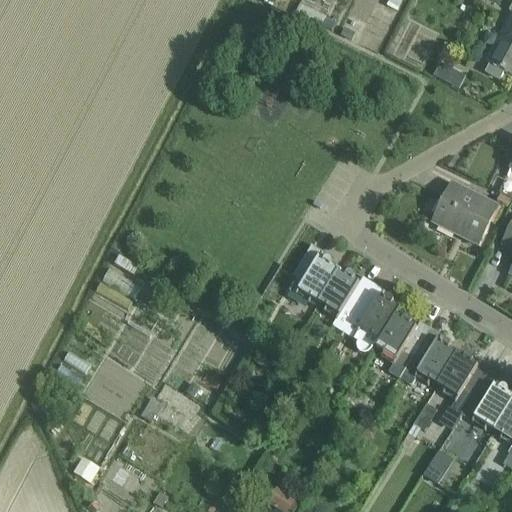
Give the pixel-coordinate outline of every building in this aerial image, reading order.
[(392,0),(390,0),(386,8),(396,14),(399,9),(401,4),(392,0)] [(511,6),(509,13),(511,14),(511,16),(487,64),(490,65),(485,75),(499,83),(505,73),(511,77),(511,6)] [(328,19),(323,27),(333,32),(337,24),(328,19)] [(439,66),(432,79),(445,85),(452,73),(439,66)] [(478,249),(498,211),(464,193),(457,206),(446,200),(433,224),(465,240),(464,242),(478,249)] [(499,198),(496,205),(507,210),(510,204),(499,198)] [(511,276),(511,227),(502,247),(511,251),(511,271),(510,276),(511,276)] [(311,301),(319,306),(339,274),(332,269),(333,268),(332,264),(329,263),(327,263),(325,264),(324,265),(320,262),(324,256),(312,248),(292,279),(297,281),(289,294),(308,306),(311,301)] [(339,274),(319,306),(325,310),(322,315),(336,323),(333,329),(344,336),(374,287),(363,280),(359,287),(354,283),(355,282),(354,279),(353,277),(351,276),(346,278),(339,274)] [(374,287),(344,336),(358,344),(357,347),(356,348),(356,350),(357,351),(358,353),(359,354),(360,355),(363,356),(365,356),(366,356),(368,355),(370,354),(371,353),(372,351),(377,343),(380,344),(376,352),(377,353),(397,319),(401,312),(394,308),(394,306),(394,303),(392,301),(390,301),(387,301),(385,303),(381,300),(385,293),(374,287)] [(397,319),(377,353),(383,357),(381,360),(393,367),(389,375),(400,382),(431,332),(420,325),(416,331),(411,328),(412,325),(412,323),(410,321),(407,320),(405,321),(403,323),(397,319)] [(431,332),(400,382),(411,388),(415,381),(427,389),(430,384),(438,389),(458,357),(450,352),(451,350),(451,347),(449,345),(446,344),(443,346),(442,347),(438,345),(442,338),(431,332)] [(458,357),(438,389),(445,394),(443,398),(455,406),(451,413),(462,419),(493,370),(481,363),(477,369),(473,366),(474,364),(474,361),(472,359),(470,358),(467,359),(465,361),(458,357)] [(488,430),(495,435),(511,406),(511,399),(508,397),(508,393),(508,392),(506,390),(503,390),(501,390),(500,392),(495,389),(503,376),(493,370),(462,419),(472,425),(472,426),(485,434),(488,430)] [(198,391),(191,387),(186,395),(193,400),(198,391)] [(152,401),(141,420),(149,425),(161,407),(152,401)] [(511,406),(495,435),(502,439),(500,443),(511,451),(508,457),(511,458),(511,406)] [(369,408),(365,414),(374,420),(380,410),(375,407),(369,408)] [(422,416),(416,426),(425,432),(431,422),(422,416)] [(262,425),(258,432),(270,439),(276,428),(268,423),(262,425)] [(268,505),(278,511),(295,511),(300,505),(277,490),(268,505)] [(160,495),(154,504),(161,509),(167,499),(160,495)]
